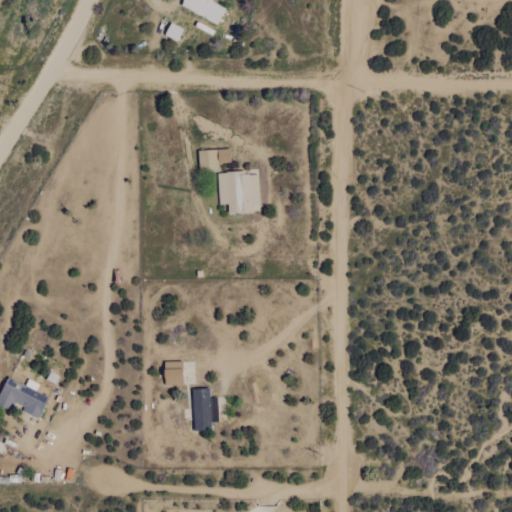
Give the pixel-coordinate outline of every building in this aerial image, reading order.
[(182,0),(180,8),(217,24),(224,8),(210,2),(210,0),(182,0)] [(182,30),(170,23),(163,35),(176,42),(182,30)] [(260,212),(256,171),(215,175),(218,206),(226,205),(227,215),(260,212)] [(47,398),(33,392),(37,384),(27,380),(25,386),(6,378),(0,391),(0,407),(10,411),(12,407),(39,418),(47,398)] [(218,421),(218,399),(209,399),(209,389),(192,390),(193,431),(211,431),(211,421),(218,421)]
